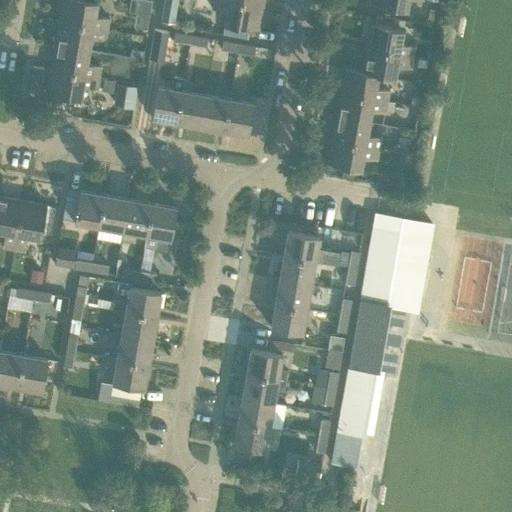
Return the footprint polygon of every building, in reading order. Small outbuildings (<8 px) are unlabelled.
[(106,29),(108,19),(94,16),(97,2),(86,0),(62,0),(59,21),(106,29)] [(150,14),(152,0),(141,0),(140,12),(150,14)] [(259,30),(263,6),(229,0),(212,0),(211,7),(227,10),(224,24),(249,29),(259,30)] [(374,0),(374,4),(408,10),(409,0),(374,0)] [(165,10),(163,20),(174,22),(176,12),(165,10)] [(105,40),(106,29),(59,21),(54,45),(88,51),(91,38),(105,40)] [(423,36),(425,25),(413,23),(411,34),(423,36)] [(224,24),(222,34),(248,39),(249,29),(224,24)] [(413,56),(414,45),(402,43),(404,30),(371,24),(366,48),(413,56)] [(165,59),(169,32),(155,29),(150,57),(165,59)] [(190,43),(192,34),(176,31),(174,40),(190,43)] [(207,46),(209,38),(209,37),(192,34),(190,43),(207,46)] [(238,52),(239,44),(224,41),(222,50),(238,52)] [(255,55),(256,46),(239,44),(238,52),(255,55)] [(86,63),(88,51),(54,45),(50,69),(98,77),(100,65),(86,63)] [(144,60),(145,50),(132,48),(131,58),(144,60)] [(411,67),(413,56),(366,48),(363,69),(362,72),(378,74),(378,75),(379,75),(395,78),(397,65),(411,67)] [(419,57),(417,65),(426,67),(428,59),(419,57)] [(362,72),(363,69),(345,66),(341,92),(387,101),(389,89),(377,87),(379,75),(378,75),(378,74),(362,72)] [(96,89),(98,77),(50,69),(46,93),(80,98),(82,86),(96,89)] [(182,90),(183,91),(185,77),(174,75),(172,89),(157,86),(152,116),(176,121),(182,90)] [(105,79),(103,89),(115,91),(117,81),(105,79)] [(119,83),(116,102),(136,105),(139,86),(119,83)] [(206,95),(183,91),(182,90),(176,121),(200,125),(206,95)] [(386,111),(387,101),(341,92),(337,116),(371,122),(373,110),(385,112),(386,111)] [(224,129),(230,99),(206,95),(200,125),(224,129)] [(412,96),(411,105),(419,106),(421,98),(412,96)] [(248,133),(254,103),(230,99),(224,129),(248,133)] [(387,101),(386,111),(393,112),(395,102),(387,100),(387,101)] [(369,136),(371,122),(337,116),(332,139),(379,148),(381,138),(369,136)] [(400,136),(398,149),(411,152),(413,139),(400,136)] [(377,158),(379,148),(332,139),(328,163),(362,169),(365,156),(377,158)] [(404,187),(406,177),(396,175),(395,185),(404,187)] [(99,225),(105,194),(80,189),(74,221),(99,225)] [(23,199),(0,194),(0,230),(6,231),(3,246),(15,248),(23,199)] [(123,230),(129,198),(105,194),(99,225),(123,230)] [(147,234),(153,202),(129,198),(123,230),(147,234)] [(42,238),(48,203),(23,199),(15,248),(25,249),(28,235),(42,238)] [(147,234),(145,246),(145,247),(155,248),(157,236),(171,238),(177,206),(153,202),(147,234)] [(375,212),(359,301),(390,306),(417,310),(432,223),(416,220),(375,212)] [(317,230),(316,235),(319,236),(332,238),(334,228),(318,226),(317,230)] [(315,260),(319,236),(316,235),(288,230),(284,255),(315,260)] [(59,246),(56,263),(75,267),(77,258),(78,249),(59,246)] [(349,257),(348,266),(356,267),(360,247),(351,246),(349,257)] [(94,254),(93,261),(103,262),(104,255),(94,254)] [(311,284),(315,260),(284,255),(279,279),(311,284)] [(92,270),(93,261),(77,258),(75,267),(92,270)] [(93,261),(92,270),(109,273),(110,263),(103,262),(93,261)] [(139,278),(140,269),(125,266),(123,275),(139,278)] [(354,280),(356,267),(348,266),(345,278),(354,280)] [(42,283),(43,271),(33,269),(32,281),(42,283)] [(140,269),(139,278),(155,281),(157,272),(140,269)] [(307,308),(311,284),(279,279),(275,303),(307,308)] [(88,285),(78,283),(75,302),(84,304),(88,285)] [(115,298),(113,309),(125,311),(158,316),(162,291),(130,285),(127,300),(115,298)] [(33,300),(35,290),(18,287),(16,297),(33,300)] [(49,303),(51,293),(35,290),(33,300),(49,303)] [(339,315),(349,317),(352,299),(343,297),(339,315)] [(379,370),(390,306),(359,301),(348,365),(374,369),(379,370)] [(82,318),(84,304),(75,302),(72,316),(82,318)] [(302,332),(307,308),(275,303),(271,327),(302,332)] [(11,324),(41,326),(64,327),(65,308),(12,305),(11,324)] [(153,340),(158,316),(125,311),(121,335),(153,340)] [(346,335),(349,317),(339,315),(336,333),(346,335)] [(76,351),(79,334),(69,333),(66,349),(76,351)] [(149,364),(153,340),(121,335),(117,358),(149,364)] [(330,335),(328,349),(342,352),(345,337),(330,335)] [(280,341),(278,348),(293,351),(294,343),(280,341)] [(0,382),(18,385),(24,353),(0,348),(0,382)] [(289,369),(280,368),(283,354),(250,348),(246,373),(287,380),(289,369)] [(73,365),(76,351),(66,349),(64,364),(73,365)] [(42,390),(48,357),(24,353),(18,385),(42,390)] [(145,388),(149,364),(117,358),(113,382),(145,388)] [(363,434),(374,369),(348,365),(337,430),(363,434)] [(318,368),(316,384),(327,386),(330,370),(318,368)] [(327,386),(337,388),(340,371),(330,370),(327,386)] [(285,391),(287,380),(246,373),(242,397),(274,402),(276,390),(285,391)] [(334,404),(337,388),(327,386),(324,403),(334,404)] [(270,426),(274,402),(242,397),(238,421),(270,426)] [(319,434),(329,436),(332,419),(321,418),(319,434)] [(266,450),(270,426),(238,421),(234,444),(266,450)] [(337,430),(331,461),(345,463),(357,465),(358,465),(363,434),(337,430)] [(326,452),(329,436),(319,434),(316,450),(326,452)] [(322,463),(298,459),(296,473),(319,477),(322,463)]
